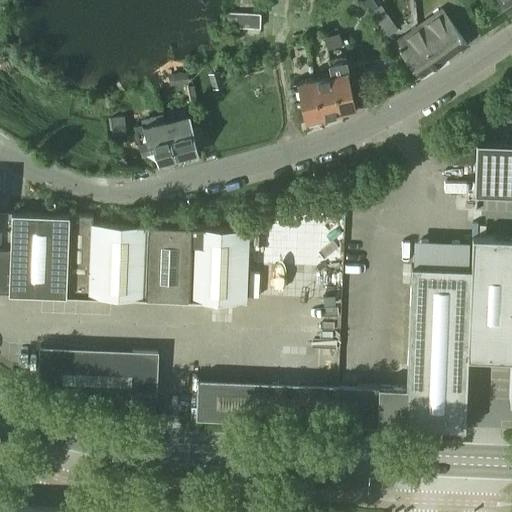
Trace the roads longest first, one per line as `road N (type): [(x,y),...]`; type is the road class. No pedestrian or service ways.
road 1 (unclassified): [(0,152),(62,178),(133,189),(296,160),(383,125),(511,39)]
road 2 (tertiary): [(511,462),(123,445),(0,406)]
road 3 (unknown): [(0,293),(275,303)]
